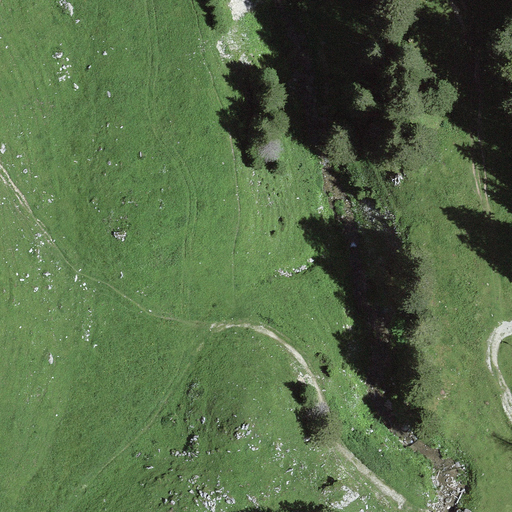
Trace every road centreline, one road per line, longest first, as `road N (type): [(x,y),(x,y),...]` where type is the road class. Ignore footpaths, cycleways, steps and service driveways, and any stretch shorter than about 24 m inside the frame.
road 1 (track): [(413,511),(365,478),(335,437),(294,346),(254,323),(214,327)]
road 2 (track): [(214,327),(158,414),(63,511)]
